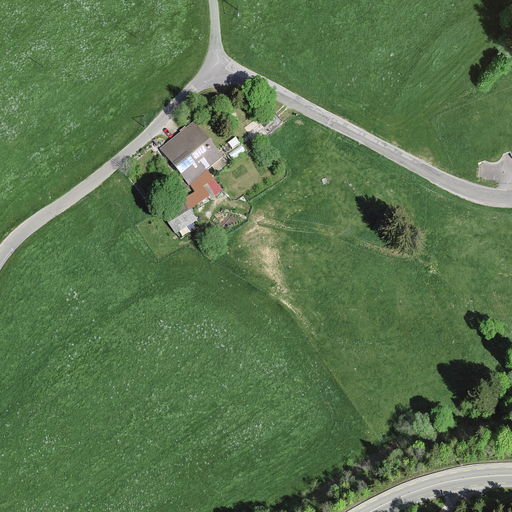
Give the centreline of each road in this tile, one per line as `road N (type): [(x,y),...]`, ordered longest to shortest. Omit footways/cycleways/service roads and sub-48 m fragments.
road 1 (tertiary): [(511,202),(458,188),(219,65)]
road 2 (tertiary): [(219,65),(0,258)]
road 3 (primary): [(511,475),(421,489),(372,511)]
